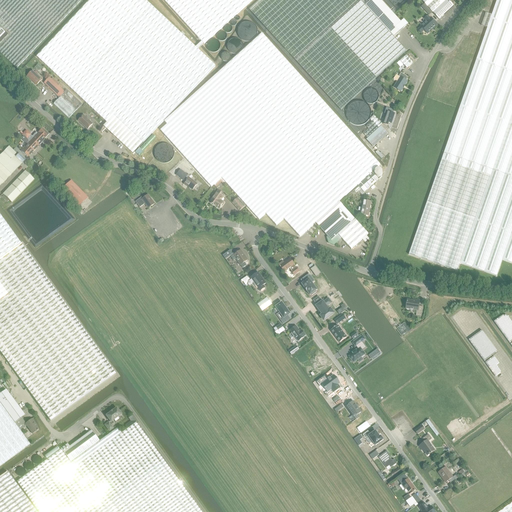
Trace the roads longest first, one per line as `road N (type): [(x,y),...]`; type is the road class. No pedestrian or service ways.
road 1 (unclassified): [(445,511),(256,254),(252,227)]
road 2 (unclassified): [(204,511),(122,397),(54,434),(0,359)]
road 3 (tertiary): [(252,227),(196,218),(156,179),(72,136),(0,72)]
road 4 (tertiary): [(511,289),(369,272),(252,227)]
